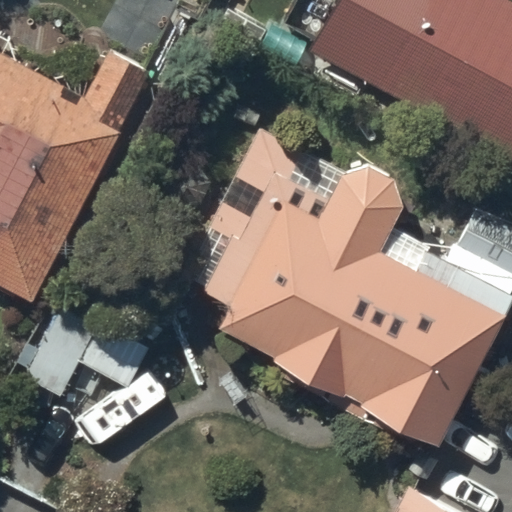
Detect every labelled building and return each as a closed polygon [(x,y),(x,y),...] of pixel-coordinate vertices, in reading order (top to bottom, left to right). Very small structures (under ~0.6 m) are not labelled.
[(511,0),(416,0),(374,78),(511,150),(511,0)] [(79,90),(0,48),(0,264),(22,276),(138,60),(105,42),(79,90)] [(361,154),(336,162),(312,206),(278,188),(215,308),(434,424),(497,304),(367,235),(393,188),(383,164),(361,154)] [(62,310),(24,380),(22,383),(58,403),(65,390),(71,379),(98,394),(126,346),(62,310)] [(473,511),(406,476),(385,511),(473,511)]
